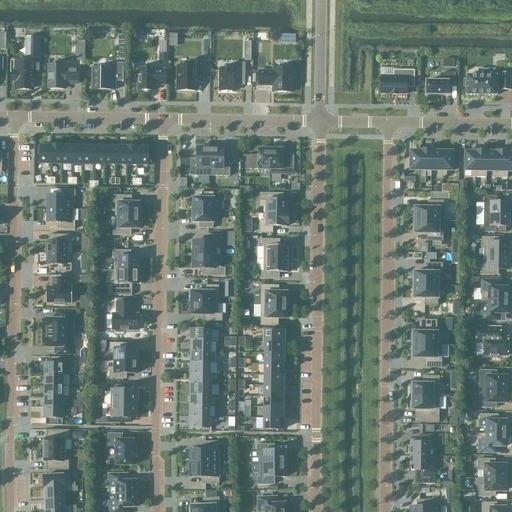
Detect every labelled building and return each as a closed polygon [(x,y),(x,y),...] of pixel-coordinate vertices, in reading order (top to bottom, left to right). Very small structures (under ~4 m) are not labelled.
[(41,38),(31,38),(31,58),(40,58),(41,38)] [(177,66),(176,91),(196,91),(196,83),(197,83),(197,80),(202,80),(202,83),(203,83),(203,61),(190,61),(189,66),(177,66)] [(114,68),(92,68),(92,90),(115,90),(115,81),(123,81),(123,63),(114,63),(114,68)] [(232,71),(220,71),(219,92),(233,92),(234,84),(236,84),(236,85),(244,85),(244,63),(232,63),(232,71)] [(16,72),(13,72),(13,81),(16,81),(15,89),(32,89),(32,64),(16,64),(16,72)] [(64,65),(48,65),(48,89),(64,89),(64,83),(78,83),(78,70),(64,70),(64,65)] [(138,69),(136,69),(136,79),(138,79),(138,90),(154,91),(154,85),(165,85),(165,70),(154,70),(154,69),(138,68),(138,69)] [(291,68),(273,68),(273,71),(258,71),(258,85),(268,86),(268,85),(273,85),(273,92),(290,93),(291,80),(294,80),(295,72),(291,72),(291,68)] [(391,94),(397,94),(407,94),(407,87),(414,87),(414,70),(393,70),(393,76),(381,76),(380,93),(391,94)] [(443,81),(426,81),(426,95),(448,95),(448,84),(455,84),(455,72),(443,72),(443,81)] [(495,76),(467,76),(466,76),(466,77),(466,79),(463,79),(463,87),(466,87),(466,94),(466,95),(467,95),(477,95),(477,96),(485,96),(485,95),(495,96),(496,96),(496,95),(496,89),(500,89),(500,90),(510,90),(511,73),(500,73),(500,78),(496,78),(496,77),(496,76),(495,76)] [(51,146),(39,146),(39,155),(38,155),(38,164),(50,164),(50,165),(51,146)] [(61,165),(61,146),(51,146),(50,165),(61,165)] [(72,146),(61,146),(61,165),(62,164),(72,164),(72,146)] [(83,147),(72,146),(72,164),(83,165),(83,147)] [(94,147),(83,147),(83,165),(94,165),(94,147)] [(105,147),(94,147),(94,165),(104,165),(105,147)] [(115,147),(105,147),(104,165),(115,165),(115,147)] [(126,147),(115,147),(115,165),(126,165),(126,166),(126,147)] [(137,147),(126,147),(126,166),(137,166),(137,147)] [(148,147),(137,147),(137,166),(137,165),(150,166),(150,157),(148,157),(148,147)] [(190,162),(190,176),(209,176),(210,148),(197,148),(197,162),(190,162)] [(223,149),(210,148),(209,176),(229,176),(230,163),(223,163),(223,149)] [(254,155),(245,155),(245,169),(270,169),(270,149),(258,149),(258,156),(254,156),(254,155)] [(282,149),(270,149),(270,169),(293,170),(294,156),(286,156),(282,156),(282,149)] [(420,177),(421,150),(420,150),(420,151),(410,151),(410,158),(404,158),(404,170),(420,170),(420,177)] [(431,150),(421,150),(420,177),(425,177),(425,170),(431,170),(431,150)] [(432,150),(431,150),(431,170),(437,171),(437,177),(441,177),(442,152),(432,151),(432,150)] [(475,177),(475,151),(475,152),(465,152),(464,171),(470,171),(470,177),(475,177)] [(486,151),(475,151),(475,177),(486,178),(486,151)] [(486,151),(486,178),(486,171),(491,171),(491,178),(496,178),(496,151),(496,152),(486,152),(486,151)] [(507,151),(496,151),(496,178),(507,178),(507,151)] [(453,152),(442,152),(441,177),(446,177),(446,171),(452,171),(453,152)] [(72,209),(72,197),(75,197),(75,190),(61,190),(61,196),(47,196),(47,209),(72,209)] [(213,192),(199,192),(199,198),(193,198),(193,204),(191,204),(191,210),(213,210),(213,192)] [(273,193),(259,193),(259,206),(264,206),(264,213),(288,214),(288,213),(287,213),(287,200),(273,200),(273,193)] [(128,196),(113,195),(113,203),(115,203),(115,216),(139,216),(139,211),(141,211),(141,205),(139,205),(139,203),(128,203),(128,196)] [(497,196),(484,195),(483,214),(509,215),(509,212),(510,212),(510,206),(509,206),(509,203),(497,203),(497,196)] [(430,208),(414,207),(414,221),(443,221),(443,201),(430,201),(430,208)] [(72,222),(72,209),(47,209),(47,215),(45,215),(45,221),(47,221),(47,222),(60,222),(60,229),(74,229),(74,222),(72,222)] [(213,210),(191,210),(191,216),(193,216),(193,222),(199,222),(199,228),(213,228),(213,210)] [(288,214),(264,213),(264,220),(259,220),(259,233),(272,233),(272,226),(286,227),(286,225),(288,225),(288,214)] [(483,214),(483,232),(496,233),(496,227),(509,227),(509,224),(510,224),(510,218),(509,218),(509,215),(483,214)] [(139,216),(115,216),(114,228),(112,228),(112,235),(128,236),(128,229),(139,229),(139,227),(141,227),(141,221),(139,221),(139,216)] [(443,221),(414,221),(414,226),(412,226),(412,232),(414,232),(414,234),(429,234),(429,241),(443,241),(443,221)] [(220,235),(207,234),(206,242),(192,242),(192,255),(215,255),(215,248),(220,248),(220,235)] [(47,242),(46,253),(67,253),(67,254),(71,254),(72,235),(49,235),(49,242),(47,242)] [(480,250),(479,237),(469,237),(469,251),(480,250)] [(495,238),(481,237),(481,249),(483,249),(483,256),(508,257),(508,244),(494,243),(495,238)] [(277,239),(261,239),(261,247),(263,247),(263,259),(287,260),(287,257),(289,257),(289,250),(287,250),(287,246),(277,246),(277,239)] [(128,251),(112,250),(112,258),(114,258),(114,271),(138,271),(138,264),(141,264),(141,258),(128,258),(128,251)] [(67,253),(46,253),(46,264),(49,264),(48,272),(71,272),(71,264),(66,264),(67,254),(67,253)] [(215,255),(192,255),(192,268),(206,268),(206,276),(225,277),(225,268),(220,268),(220,263),(215,263),(215,255)] [(508,257),(483,256),(483,264),(480,264),(480,275),(494,276),(494,270),(508,270),(508,257)] [(287,260),(263,259),(263,272),(261,272),(261,279),(276,279),(277,272),(287,273),(287,269),(289,269),(289,262),(287,262),(287,260)] [(429,272),(413,272),(413,285),(442,286),(442,263),(429,263),(429,272)] [(138,271),(114,271),(114,283),(112,283),(111,295),(131,296),(131,290),(127,289),(127,284),(141,284),(141,277),(138,277),(138,271)] [(67,287),(67,277),(52,277),(52,284),(53,284),(53,287),(46,287),(46,303),(54,303),(54,305),(64,305),(64,303),(72,303),(72,287),(67,287)] [(500,281),(481,280),(481,300),(508,301),(508,296),(510,296),(510,290),(508,290),(508,288),(500,287),(500,281)] [(276,285),(261,285),(260,305),(287,306),(287,301),(289,301),(289,295),(287,294),(287,292),(276,292),(276,285)] [(442,286),(413,285),(413,298),(424,298),(424,305),(437,306),(438,286),(442,286)] [(205,292),(190,292),(190,297),(192,297),(192,303),(218,304),(218,286),(205,286),(205,292)] [(508,301),(481,300),(481,320),(499,321),(499,314),(507,314),(507,312),(509,312),(510,306),(508,306),(508,301)] [(116,302),(116,314),(112,314),(112,330),(114,330),(114,332),(116,333),(122,333),(124,332),(124,330),(137,330),(137,314),(130,314),(131,302),(116,302)] [(218,304),(192,303),(191,314),(205,315),(205,321),(221,321),(222,314),(218,314),(218,304)] [(288,317),(288,310),(286,310),(287,306),(260,305),(260,326),(275,326),(276,319),(286,319),(286,316),(288,317)] [(74,313),(56,312),(56,319),(45,319),(45,327),(47,327),(47,333),(74,334),(74,313)] [(441,346),(441,332),(436,332),(436,321),(420,320),(420,332),(412,332),(412,333),(411,333),(410,340),(412,340),(412,345),(441,346)] [(476,343),(483,343),(483,355),(490,356),(490,359),(497,359),(497,356),(507,356),(507,338),(499,338),(499,328),(476,327),(476,343)] [(212,330),(191,330),(191,341),(212,342),(212,330)] [(283,331),(262,331),(262,342),(283,343),(283,331)] [(74,334),(47,333),(47,339),(45,339),(45,347),(55,347),(55,354),(74,355),(74,334)] [(212,342),(191,341),(191,352),(209,352),(209,342),(212,342)] [(265,343),(265,353),(283,354),(283,343),(262,342),(262,343),(265,343)] [(123,343),(109,343),(109,355),(114,355),(114,361),(137,361),(137,349),(123,349),(123,343)] [(441,368),(441,346),(412,345),(412,350),(410,350),(410,357),(412,357),(412,358),(427,359),(427,368),(441,368)] [(209,352),(191,352),(191,363),(209,363),(209,352)] [(265,353),(264,364),(283,364),(283,354),(265,353)] [(67,375),(68,357),(49,357),(49,364),(45,364),(45,375),(63,375),(67,375)] [(137,361),(114,361),(114,367),(109,367),(109,379),(122,379),(123,373),(137,374),(137,361)] [(209,363),(191,363),(191,374),(211,374),(209,374),(209,363)] [(283,364),(264,364),(264,375),(283,375),(283,364)] [(493,370),(479,370),(479,389),(506,390),(507,377),(493,376),(493,370)] [(211,374),(191,374),(190,385),(211,385),(211,374)] [(62,386),(63,375),(45,375),(44,386),(62,386)] [(264,375),(264,386),(282,386),(283,375),(264,375)] [(411,392),(411,397),(438,397),(439,377),(425,377),(425,384),(411,384),(411,385),(410,385),(410,392),(411,392)] [(120,385),(107,385),(107,392),(111,392),(111,404),(136,404),(136,391),(120,391),(120,385)] [(211,385),(190,385),(190,395),(211,396),(211,385)] [(62,397),(62,386),(44,386),(44,396),(62,397)] [(264,386),(264,396),(282,397),(282,386),(264,386)] [(506,390),(479,389),(478,408),(492,408),(492,403),(506,403),(506,390)] [(211,396),(190,395),(190,406),(209,406),(209,396),(211,396)] [(62,407),(62,397),(44,396),(44,407),(62,407)] [(282,397),(264,396),(264,407),(282,408),(282,397)] [(438,397),(411,397),(411,402),(410,402),(409,409),(411,409),(411,410),(416,410),(416,413),(415,413),(415,422),(438,423),(438,397)] [(136,417),(136,404),(111,404),(106,404),(106,416),(107,416),(107,423),(119,423),(119,417),(136,417)] [(209,406),(190,406),(190,417),(211,417),(208,417),(209,406)] [(62,407),(44,407),(44,418),(48,419),(48,425),(62,425),(62,407)] [(264,407),(264,418),(282,418),(282,408),(264,407)] [(498,415),(479,414),(479,427),(483,427),(488,429),(488,433),(506,434),(506,431),(508,431),(508,423),(506,423),(506,421),(498,420),(498,415)] [(211,417),(190,417),(190,428),(211,429),(211,417)] [(264,418),(263,429),(282,430),(282,418),(264,418)] [(64,450),(64,440),(69,440),(69,431),(69,430),(46,430),(46,439),(44,439),(43,450),(64,450)] [(479,440),(479,452),(497,453),(497,447),(505,447),(506,445),(508,445),(508,436),(506,436),(506,434),(488,433),(488,437),(483,440),(479,440)] [(122,434),(108,434),(107,445),(116,446),(115,465),(133,465),(133,457),(135,457),(136,449),(134,449),(134,440),(122,440),(122,434)] [(411,443),(410,456),(435,456),(435,449),(430,449),(430,435),(421,435),(421,443),(411,443)] [(218,464),(218,442),(205,442),(205,451),(189,451),(189,464),(218,464)] [(270,444),(256,444),(256,457),(259,457),(259,464),(284,464),(284,451),(270,451),(270,444)] [(64,461),(64,450),(43,450),(43,461),(46,462),(46,470),(68,470),(68,461),(64,461)] [(435,456),(410,456),(410,466),(410,471),(420,471),(420,484),(430,484),(430,471),(435,471),(435,456)] [(491,459),(477,459),(477,471),(482,471),(482,478),(505,478),(505,465),(491,465),(491,459)] [(218,484),(218,464),(189,464),(189,477),(205,477),(205,484),(218,484)] [(284,464),(259,464),(259,477),(257,477),(257,485),(272,485),(272,479),(274,477),(284,477),(284,464)] [(127,474),(109,474),(109,488),(115,488),(116,489),(116,494),(136,494),(136,489),(138,489),(138,483),(136,483),(136,481),(127,481),(127,474)] [(63,475),(43,476),(44,488),(75,487),(75,482),(63,483),(63,475)] [(505,478),(482,478),(482,485),(477,485),(477,497),(491,497),(491,491),(505,491),(505,478)] [(77,487),(75,487),(44,488),(44,500),(64,499),(64,492),(77,491),(77,487)] [(136,494),(116,494),(116,498),(113,501),(109,501),(109,511),(127,511),(128,507),(136,507),(136,505),(138,505),(138,499),(136,499),(136,494)] [(275,497),(257,498),(258,511),(286,511),(287,511),(287,505),(285,505),(285,503),(277,504),(275,502),(275,497)] [(219,511),(219,498),(205,498),(206,505),(190,506),(190,508),(188,508),(188,511),(219,511)] [(64,499),(44,500),(45,511),(76,510),(76,506),(64,506),(64,499)] [(440,511),(439,499),(419,500),(420,507),(411,507),(411,511),(440,511)] [(496,503),(481,503),(481,511),(505,511),(505,507),(496,508),(496,503)]
